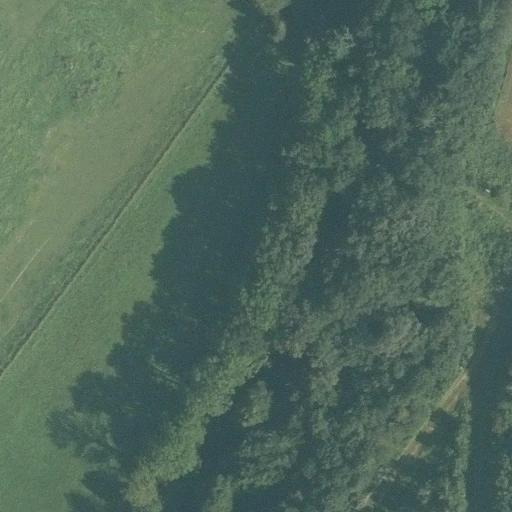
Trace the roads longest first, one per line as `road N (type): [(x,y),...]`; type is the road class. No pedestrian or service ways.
road 1 (tertiary): [(170,511),(218,404),(270,331),(394,0)]
road 2 (track): [(366,511),(466,385),(511,284)]
